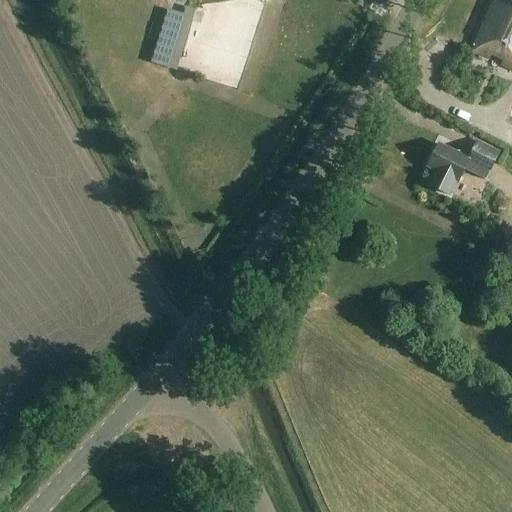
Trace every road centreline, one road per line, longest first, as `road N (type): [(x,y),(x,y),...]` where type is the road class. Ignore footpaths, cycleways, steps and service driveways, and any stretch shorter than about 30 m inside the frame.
road 1 (tertiary): [(166,368),(340,132),(416,0)]
road 2 (track): [(9,0),(193,334)]
road 3 (tertiary): [(35,511),(166,368)]
road 4 (unclassified): [(263,511),(234,451),(166,368)]
